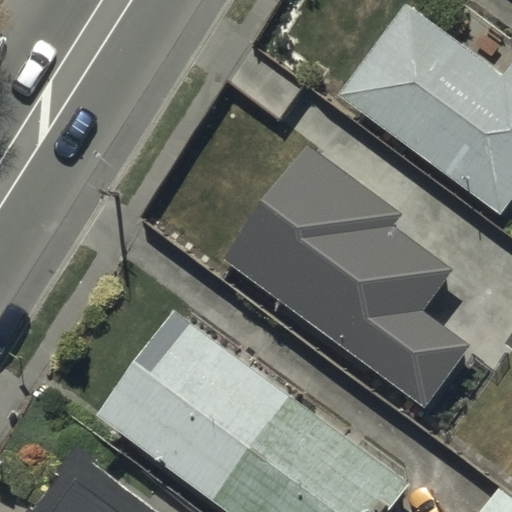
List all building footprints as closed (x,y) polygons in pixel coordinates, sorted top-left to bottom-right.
[(415,0),(403,0),(336,87),(501,214),(511,199),(511,58),(504,68),(415,0)] [(307,136),(221,251),(425,404),(472,342),(425,307),(456,265),(398,221),(406,209),(307,136)] [(176,302),(95,408),(234,511),(389,511),(413,482),(176,302)] [(511,323),(502,338),(511,345),(511,323)] [(174,511),(78,440),(22,511),(174,511)] [(511,511),(511,483),(504,477),(477,511),(511,511)]
